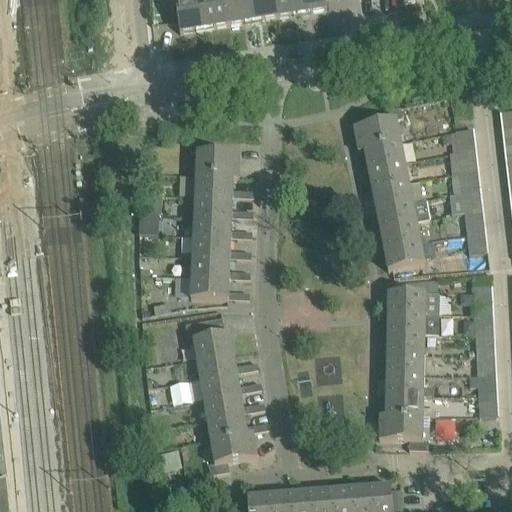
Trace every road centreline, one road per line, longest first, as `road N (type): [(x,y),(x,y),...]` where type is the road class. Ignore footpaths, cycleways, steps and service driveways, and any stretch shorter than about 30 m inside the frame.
road 1 (residential): [(289,477),(262,336),(271,75)]
road 2 (unclassified): [(0,129),(146,95)]
road 3 (unclassified): [(376,60),(511,37)]
road 4 (unclassified): [(146,95),(271,75)]
